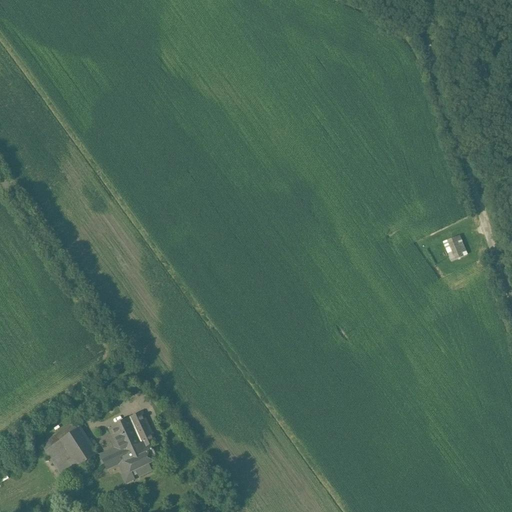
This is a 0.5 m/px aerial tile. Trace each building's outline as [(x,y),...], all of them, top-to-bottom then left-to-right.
[(458,237),(444,243),(452,262),(467,256),(458,237)] [(142,413),(109,429),(120,452),(102,460),(106,468),(124,460),(130,474),(161,459),(156,449),(147,454),(144,448),(156,442),(142,413)] [(59,442),(79,428),(76,422),(56,436),(59,442)] [(79,428),(59,442),(76,468),(97,454),(79,428)] [(59,442),(56,436),(41,445),(63,477),(76,468),(59,442)]
